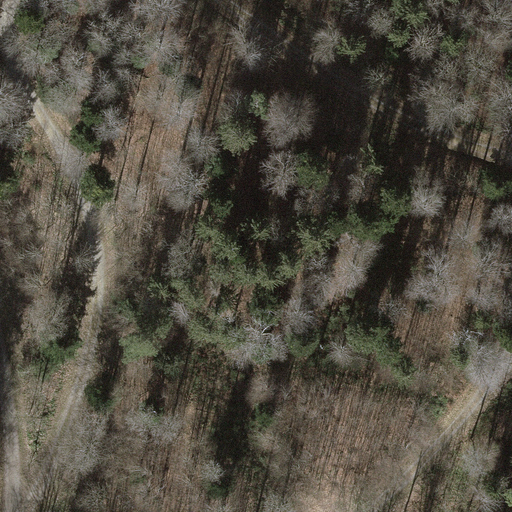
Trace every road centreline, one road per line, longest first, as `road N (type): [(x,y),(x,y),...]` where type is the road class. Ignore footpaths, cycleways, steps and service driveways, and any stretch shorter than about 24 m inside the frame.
road 1 (track): [(6,0),(9,67),(73,163),(99,247),(76,428),(25,511)]
road 2 (track): [(511,168),(368,104),(212,0)]
road 3 (track): [(368,511),(413,475),(511,356)]
road 4 (track): [(0,386),(17,511)]
